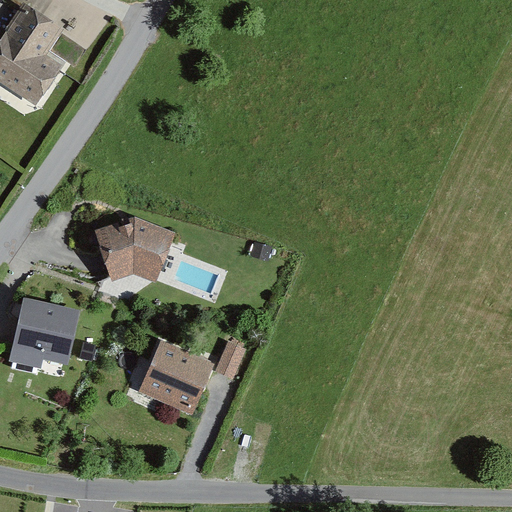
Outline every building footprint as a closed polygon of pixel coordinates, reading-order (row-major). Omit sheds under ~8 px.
[(65,30),(25,4),(0,41),(0,84),(35,108),(61,69),(46,58),(65,30)] [(177,235),(135,219),(94,231),(112,284),(134,276),(158,285),(177,235)] [(82,312),(23,300),(9,364),(42,371),(44,363),(70,368),(82,312)] [(194,418),(216,367),(161,344),(140,395),(194,418)] [(98,348),(85,345),(81,362),(94,365),(98,348)] [(248,353),(229,345),(217,374),(236,381),(248,353)]
